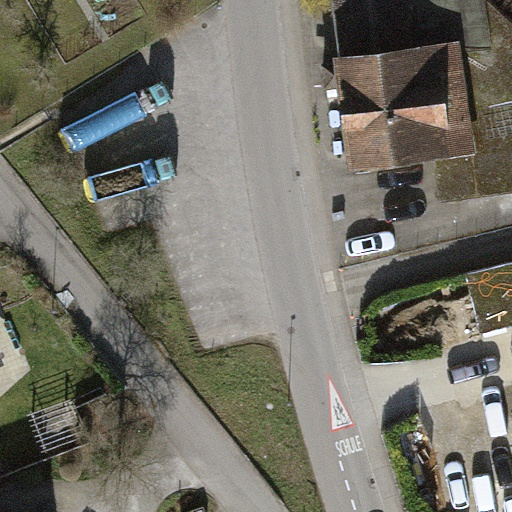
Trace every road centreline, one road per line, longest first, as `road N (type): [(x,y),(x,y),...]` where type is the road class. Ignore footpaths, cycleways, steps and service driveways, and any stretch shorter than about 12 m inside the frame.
road 1 (tertiary): [(357,511),(301,301),(268,129),(254,0)]
road 2 (residential): [(257,511),(0,190)]
